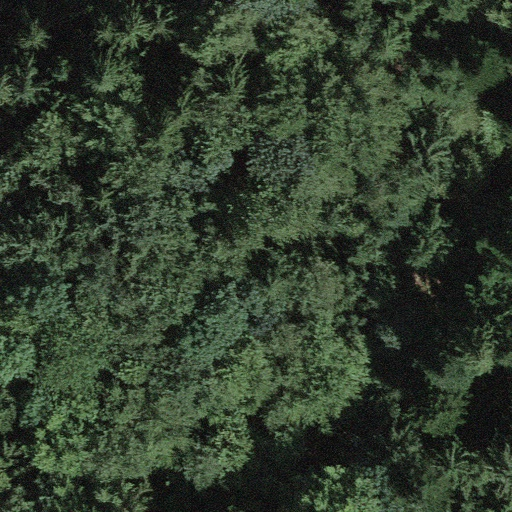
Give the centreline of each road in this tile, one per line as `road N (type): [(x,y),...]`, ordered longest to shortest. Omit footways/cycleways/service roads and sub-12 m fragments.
road 1 (track): [(297,0),(386,51),(472,163)]
road 2 (track): [(156,511),(138,461),(0,387)]
